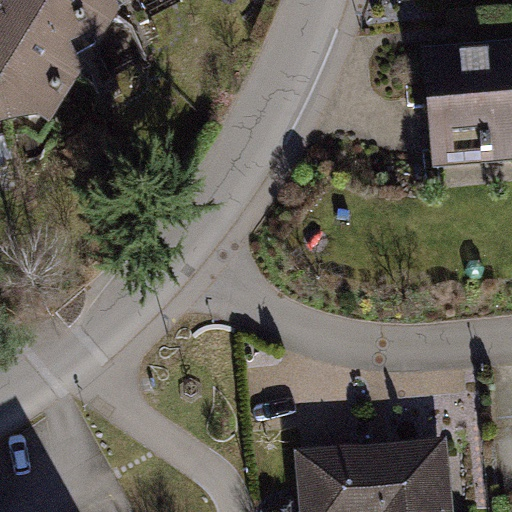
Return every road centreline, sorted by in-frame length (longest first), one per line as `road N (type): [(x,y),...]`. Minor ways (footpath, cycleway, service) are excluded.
road 1 (residential): [(190,258),(332,344),(511,336)]
road 2 (residential): [(190,258),(297,72),(321,0)]
road 3 (residential): [(67,369),(223,481),(237,511)]
road 4 (residential): [(67,369),(190,258)]
